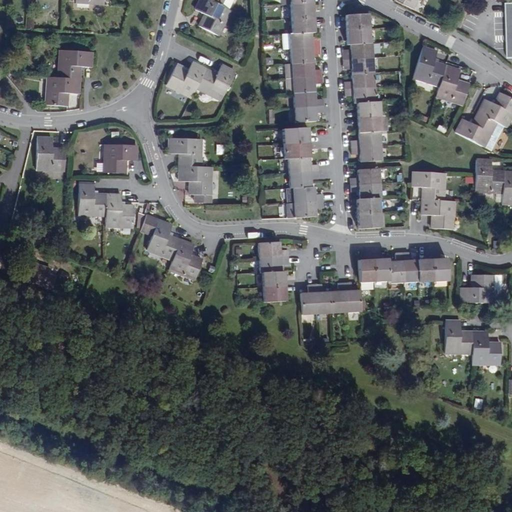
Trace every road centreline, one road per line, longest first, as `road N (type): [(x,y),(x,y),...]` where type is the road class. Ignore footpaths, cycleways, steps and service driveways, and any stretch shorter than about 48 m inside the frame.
road 1 (residential): [(134,103),(167,204),(188,228),(297,229),(341,239)]
road 2 (residential): [(341,239),(325,0)]
road 3 (residential): [(511,86),(449,42),(361,0)]
road 4 (residential): [(341,239),(422,240),(479,258),(511,256)]
road 5 (residential): [(0,114),(58,124),(134,103)]
